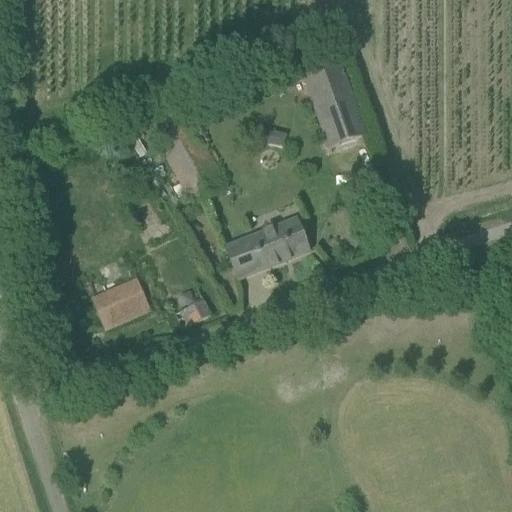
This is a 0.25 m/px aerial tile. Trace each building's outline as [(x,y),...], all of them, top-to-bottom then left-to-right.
[(329,151),(367,138),(340,60),(301,74),(329,151)] [(228,188),(191,124),(155,144),(193,208),(228,188)] [(265,131),(263,145),(282,147),(284,133),(265,131)] [(240,281),(311,253),(299,220),(227,249),(240,281)] [(355,230),(345,242),(354,249),(364,236),(355,230)] [(152,316),(137,282),(95,300),(109,335),(152,316)] [(193,327),(212,318),(201,298),(183,308),(193,327)]
